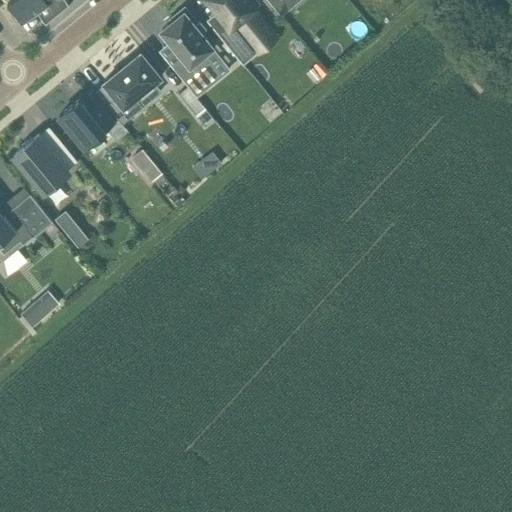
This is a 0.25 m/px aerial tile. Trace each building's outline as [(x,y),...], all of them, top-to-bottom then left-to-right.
[(9,0),(8,1),(22,22),(35,12),(45,24),(69,4),(66,0),(52,0),(49,3),(46,0),(9,0)] [(257,4),(260,2),(258,0),(209,0),(226,21),(215,30),(235,53),(250,41),(268,26),(253,8),(257,4)] [(270,0),(280,11),(281,10),(281,9),(292,0),(270,0)] [(199,23),(188,9),(174,20),(176,23),(165,32),(188,61),(177,70),(188,85),(197,95),(199,98),(212,88),(204,78),(214,70),(204,58),(216,49),(196,25),(199,23)] [(136,97),(156,81),(162,76),(142,51),(105,81),(117,97),(108,104),(123,123),(144,107),(136,97)] [(326,77),(310,58),(272,89),(287,109),(326,77)] [(188,85),(179,92),(205,125),(215,117),(199,98),(197,95),(188,85)] [(272,115),(257,96),(228,119),(243,137),(272,115)] [(85,145),(116,120),(104,105),(94,113),(90,107),(81,97),(60,114),(85,145)] [(46,141),(40,133),(15,153),(45,191),(70,170),(68,168),(78,159),(57,133),(46,141)] [(213,150),(193,166),(202,178),(222,162),(213,150)] [(155,163),(143,172),(151,181),(162,172),(155,163)] [(0,247),(5,253),(21,240),(24,244),(53,220),(31,193),(11,209),(15,214),(10,218),(0,205),(0,247)] [(71,215),(61,224),(80,246),(90,238),(71,215)] [(48,289),(22,312),(23,314),(33,326),(60,302),(48,289)]
